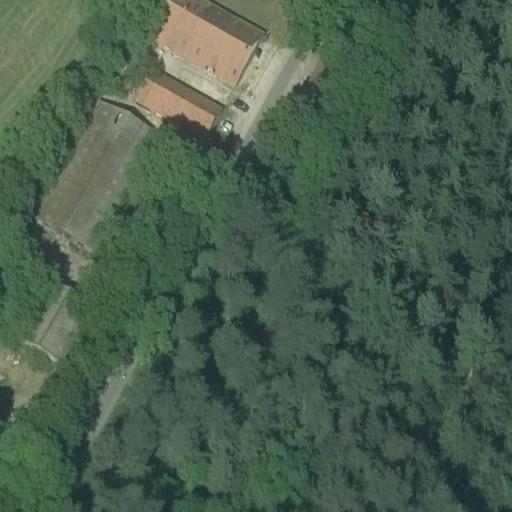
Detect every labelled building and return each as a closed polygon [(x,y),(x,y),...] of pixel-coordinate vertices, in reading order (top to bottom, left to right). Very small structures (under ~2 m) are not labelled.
[(190,0),(173,0),(168,10),(149,44),(234,91),(262,40),(190,0)] [(134,106),(186,136),(203,145),(220,114),(151,75),(134,106)] [(33,223),(72,246),(90,255),(155,139),(97,107),(33,223)] [(291,109),(284,121),(302,131),(313,138),(320,126),(291,109)] [(163,132),(150,152),(202,183),(214,163),(163,132)] [(41,283),(9,341),(64,371),(96,313),(41,283)]
